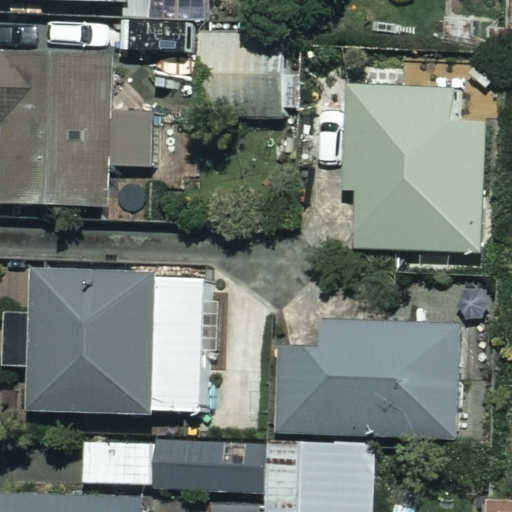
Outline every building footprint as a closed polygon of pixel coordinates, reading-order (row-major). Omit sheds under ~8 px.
[(113,22),(0,23),(0,179),(6,179),(7,208),(116,207),(116,168),(156,167),(155,116),(114,117),(113,22)] [(289,35),(207,35),(207,119),(289,118),(289,35)] [(354,84),(351,193),(364,193),(362,250),(486,254),(491,89),(354,84)] [(212,278),(40,273),(38,330),(10,330),(8,371),(38,372),(37,414),(208,419),(212,278)] [(329,325),(327,354),(286,352),(283,432),(469,439),(473,331),(329,325)] [(257,445),(159,449),(161,492),(258,489),(257,445)] [(379,511),(379,447),(273,448),(273,511),(379,511)] [(511,511),(511,489),(497,489),(496,511),(511,511)]
